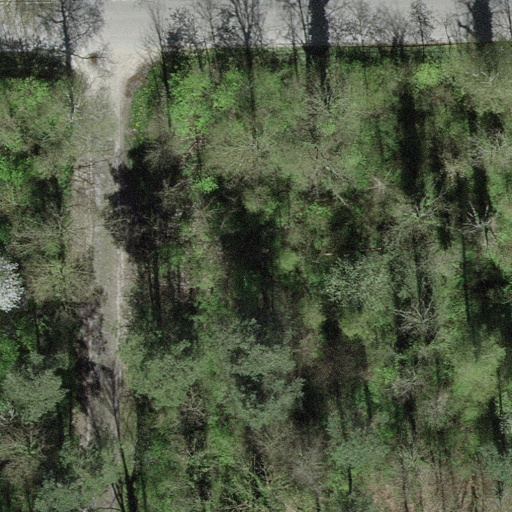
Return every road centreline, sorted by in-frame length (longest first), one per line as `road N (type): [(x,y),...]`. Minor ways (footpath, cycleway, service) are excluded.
road 1 (unclassified): [(511,11),(0,24)]
road 2 (track): [(114,22),(94,511)]
